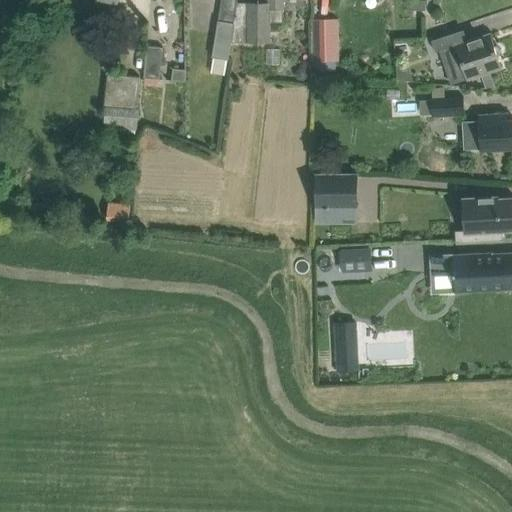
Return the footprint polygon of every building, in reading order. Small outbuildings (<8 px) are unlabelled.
[(222,0),(219,20),(213,56),(230,59),(233,40),(233,36),(238,2),(237,0),(222,0)] [(238,2),(233,36),(233,40),(270,39),(270,21),(283,21),(283,9),(285,9),(285,0),(268,0),(268,1),(238,2)] [(406,0),(407,9),(425,9),(425,0),(406,0)] [(337,19),(313,20),(314,60),(315,69),(336,69),(336,59),(338,59),(337,19)] [(491,33),(468,41),(457,45),(468,79),(502,67),(498,55),(502,53),(502,48),(499,45),(495,45),(491,33)] [(441,50),(450,47),(446,36),(433,40),(437,52),(441,50)] [(147,46),(144,77),(161,79),(164,48),(147,46)] [(295,72),(297,79),(304,80),(309,75),(306,68),(300,66),(295,72)] [(174,71),(174,80),(186,81),(186,71),(174,71)] [(137,107),(140,76),(108,73),(105,105),(107,106),(105,126),(137,130),(139,107),(137,107)] [(432,97),(432,99),(432,113),(432,116),(466,114),(465,95),(432,97)] [(480,115),(480,119),(464,120),(465,149),(482,148),(511,147),(511,119),(507,120),(507,113),(480,115)] [(358,171),(316,170),(315,207),(357,207),(358,171)] [(457,242),(504,240),(504,230),(511,229),(511,197),(498,198),(498,196),(464,198),(466,229),(456,230),(457,242)] [(132,204),(110,201),(107,220),(129,223),(132,204)] [(344,272),(363,270),(373,270),(372,248),(342,249),(344,272)] [(491,253),(453,255),(436,256),(437,274),(511,270),(511,253),(492,255),(491,253)] [(455,292),(511,287),(511,270),(437,274),(437,278),(454,277),(455,292)] [(340,350),(360,349),(360,333),(340,334),(340,350)]
